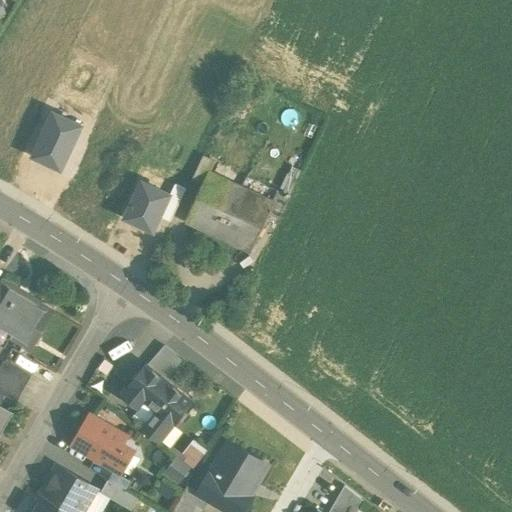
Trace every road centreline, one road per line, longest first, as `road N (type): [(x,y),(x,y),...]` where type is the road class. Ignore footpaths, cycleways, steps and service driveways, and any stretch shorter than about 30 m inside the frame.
road 1 (tertiary): [(326,436),(123,283)]
road 2 (residential): [(123,283),(0,501)]
road 3 (tertiary): [(123,283),(0,206)]
road 4 (tertiary): [(426,511),(326,436)]
